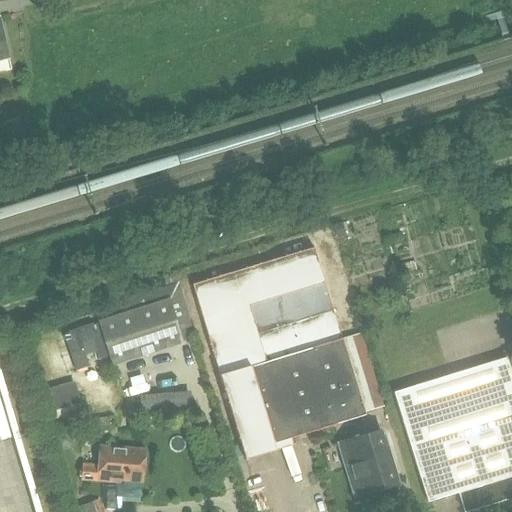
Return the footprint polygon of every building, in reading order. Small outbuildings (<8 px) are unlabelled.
[(0,61),(9,59),(0,20),(0,61)] [(293,447),(291,439),(366,416),(365,413),(384,407),(362,334),(342,340),(314,248),(192,286),(246,461),(293,447)] [(112,366),(184,344),(170,299),(98,321),(112,366)] [(511,382),(505,358),(394,393),(428,503),(462,492),(467,509),(511,495),(511,382)] [(343,445),(358,494),(394,483),(380,434),(343,445)] [(82,464),(81,481),(120,485),(120,482),(143,483),(145,450),(99,447),(98,465),(82,464)] [(103,511),(100,500),(74,508),(75,511),(103,511)]
